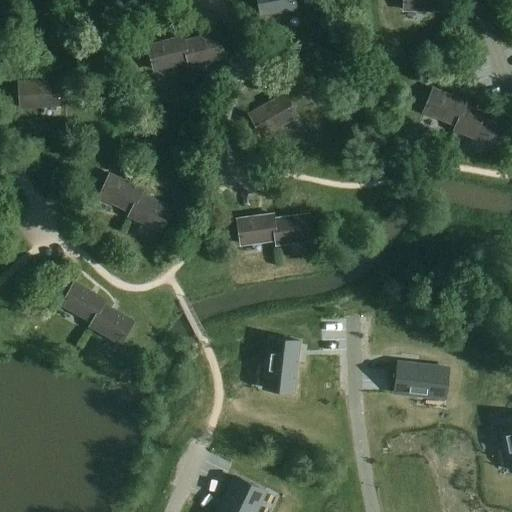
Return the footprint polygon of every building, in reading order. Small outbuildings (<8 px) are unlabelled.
[(296,10),(294,0),(258,0),(261,15),(296,10)] [(444,0),(404,0),(404,11),(444,11),(444,0)] [(183,42),(189,62),(190,67),(224,58),(217,33),(183,42)] [(189,62),(183,42),(182,37),(148,46),(154,71),(189,62)] [(61,105),(59,80),(19,83),(21,108),(61,105)] [(457,126),(464,107),(466,102),(433,89),(424,114),(457,126)] [(297,117),(284,95),(249,114),(262,137),(297,117)] [(497,119),(464,107),(457,126),(455,131),(488,143),(497,119)] [(131,213),(139,194),(141,190),(109,175),(99,199),(131,213)] [(139,194),(131,213),(129,218),(161,232),(171,208),(139,194)] [(275,240),(273,219),(272,215),(237,219),(240,244),(275,240)] [(308,215),(273,219),(275,240),(276,245),(311,241),(308,215)] [(93,323),(103,304),(105,300),(75,283),(62,305),(93,323)] [(103,304),(93,323),(90,327),(121,344),(134,321),(103,304)] [(269,338),(263,390),(294,394),(300,342),(269,338)] [(397,363),(394,393),(446,399),(449,369),(397,363)] [(511,418),(499,422),(510,472),(511,472),(511,418)] [(235,476),(218,511),(256,511),(266,491),(235,476)]
